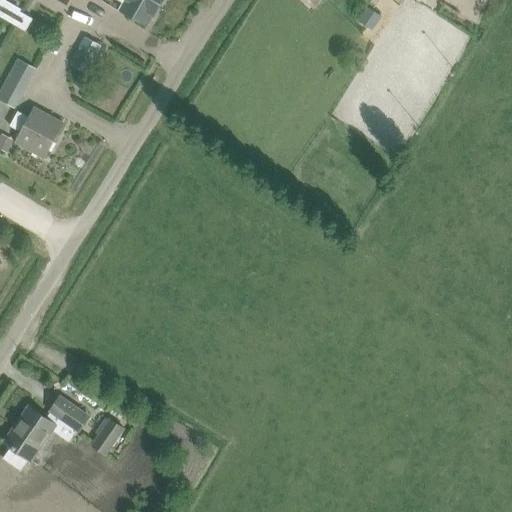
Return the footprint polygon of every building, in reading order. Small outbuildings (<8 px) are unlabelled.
[(0,0),(0,15),(25,30),(32,19),(0,0)] [(124,0),(120,7),(132,14),(149,23),(162,0),(124,0)] [(70,64),(87,73),(102,45),(85,37),(70,64)] [(87,88),(82,98),(90,102),(95,92),(87,88)] [(20,99),(1,89),(0,90),(0,98),(15,107),(20,99)] [(16,142),(26,148),(44,157),(63,123),(35,108),(30,117),(18,110),(10,125),(21,132),(16,142)] [(0,149),(8,154),(14,143),(2,136),(0,139),(0,149)] [(3,458),(21,471),(29,459),(31,461),(56,425),(55,424),(60,418),(78,431),(89,416),(61,396),(50,411),(51,412),(46,419),(29,406),(4,442),(11,447),(3,458)] [(91,445),(106,455),(126,428),(110,417),(91,445)] [(86,501),(77,511),(98,511),(100,510),(86,501)]
